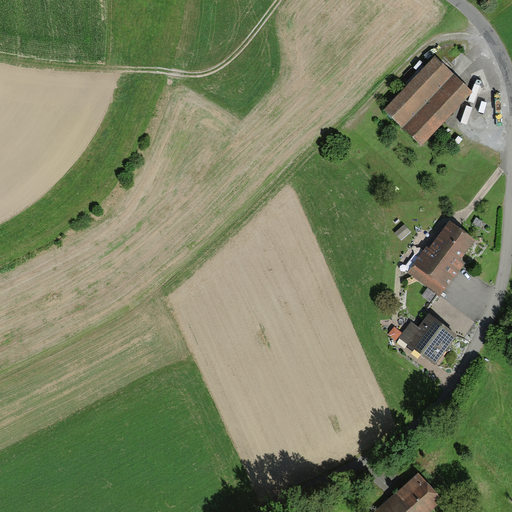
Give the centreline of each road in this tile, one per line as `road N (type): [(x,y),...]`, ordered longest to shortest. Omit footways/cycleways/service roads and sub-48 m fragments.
road 1 (residential): [(511,208),(496,302),(449,397),(354,467),(270,511)]
road 2 (residential): [(451,0),(474,17),(505,71),(511,163)]
